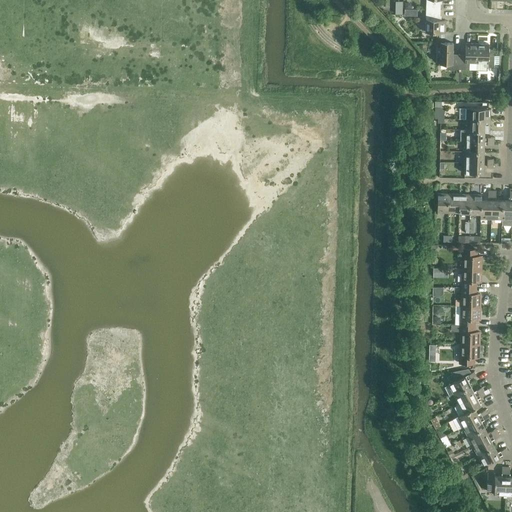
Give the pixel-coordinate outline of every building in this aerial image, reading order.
[(425,0),(425,9),(440,9),(440,0),(425,0)] [(440,20),(440,9),(425,9),(425,32),(445,32),(445,20),(440,20)] [(458,69),(459,54),(452,54),(452,42),(440,42),(439,63),(446,63),(446,69),(458,69)] [(476,63),(477,43),(465,43),(465,54),(459,54),(458,69),(469,69),(469,62),(476,63)] [(477,43),(476,63),(483,63),(483,65),(484,67),(498,67),(499,55),(494,55),(488,55),(488,44),(477,43)] [(444,107),(434,107),(435,118),(437,118),(443,118),(444,107)] [(471,108),(471,119),(490,119),(490,108),(471,108)] [(490,130),(490,119),(471,119),(470,129),(470,130),(484,130),(490,130)] [(470,130),(470,129),(459,129),(459,140),(465,140),(484,141),(484,130),(470,130)] [(483,151),(484,141),(465,140),(465,151),(483,151)] [(483,162),(483,151),(465,151),(465,162),(483,162)] [(483,173),(483,162),(465,162),(464,173),(483,173)] [(448,212),(448,193),(438,192),(437,212),(448,212)] [(459,212),(459,193),(448,193),(448,212),(459,212)] [(470,213),(470,193),(459,193),(459,212),(470,213)] [(481,199),(481,193),(470,193),(470,213),(480,213),(481,213),(481,199)] [(492,200),(481,199),(481,213),(480,213),(480,218),(491,218),(492,200)] [(511,199),(502,200),(502,219),(511,218),(511,199)] [(502,219),(502,200),(492,200),(491,218),(502,219)] [(469,235),(469,241),(479,242),(479,233),(475,233),(475,236),(469,235)] [(462,268),(481,268),(481,255),(476,255),(476,249),(463,249),(462,268)] [(480,281),(481,268),(462,268),(462,287),(475,287),(475,281),(480,281)] [(475,293),(475,287),(462,287),(461,306),(480,306),(480,293),(475,293)] [(479,319),(480,306),(461,306),(461,325),(474,325),(474,319),(479,319)] [(474,331),(474,325),(461,325),(460,343),(479,344),(479,331),(474,331)] [(478,357),(479,344),(460,343),(460,362),(473,363),(473,356),(478,357)] [(448,396),(453,394),(470,385),(467,379),(475,374),(474,371),(468,374),(466,370),(461,373),(460,372),(452,376),(454,381),(448,384),(443,387),(448,396)] [(455,404),(483,390),(482,387),(473,391),(470,385),(453,394),(457,402),(455,403),(455,404)] [(453,405),(454,407),(459,415),(474,407),(480,404),(477,398),(487,392),(486,388),(483,390),(455,404),(453,405)] [(477,413),(474,408),(474,407),(457,416),(461,424),(459,425),(460,427),(487,412),(486,409),(477,413)] [(467,435),(484,426),(481,420),(489,416),(487,412),(460,427),(460,428),(463,427),(467,435)] [(470,446),(497,432),(495,428),(487,432),(484,426),(467,435),(471,443),(469,445),(470,446)] [(477,455),(494,446),(491,439),(499,435),(497,432),(470,446),(470,447),(473,446),(477,455)] [(494,446),(477,455),(482,462),(479,464),(480,465),(482,464),(507,451),(506,447),(497,452),(494,446)] [(505,495),(505,467),(502,467),(501,476),(495,476),(495,473),(487,473),(486,491),(494,491),(493,495),(505,495)]
